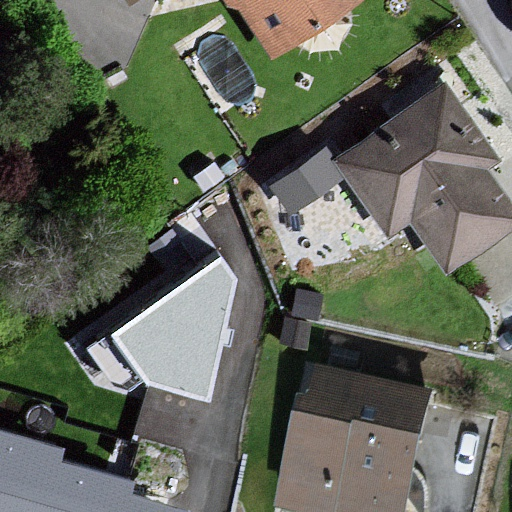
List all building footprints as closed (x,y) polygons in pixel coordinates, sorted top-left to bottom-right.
[(231,0),(264,53),(349,0),(231,0)] [(511,188),(441,87),(336,161),(387,233),(412,225),(449,277),(511,233),(511,188)] [(81,313),(110,362),(145,343),(170,387),(220,359),(194,314),(244,285),(215,236),(81,313)] [(405,511),(433,403),(323,375),(288,511),(405,511)] [(0,406),(0,511),(177,511),(187,474),(56,439),(60,422),(0,406)]
